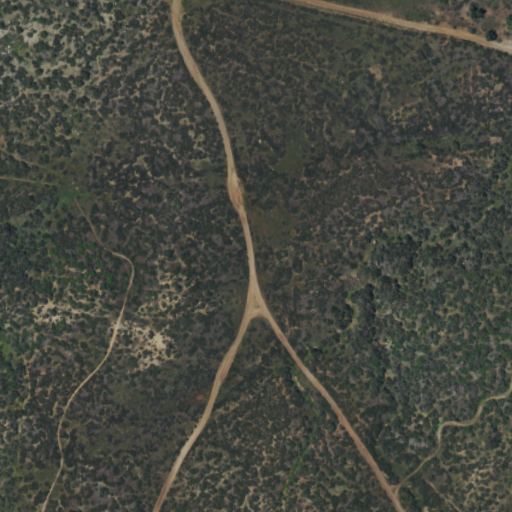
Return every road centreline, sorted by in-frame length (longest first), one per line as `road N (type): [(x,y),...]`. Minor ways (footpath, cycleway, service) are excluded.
road 1 (track): [(152,511),(214,400),(255,301),(223,119),(196,84),(172,13),(175,0)]
road 2 (residential): [(511,52),(296,0)]
